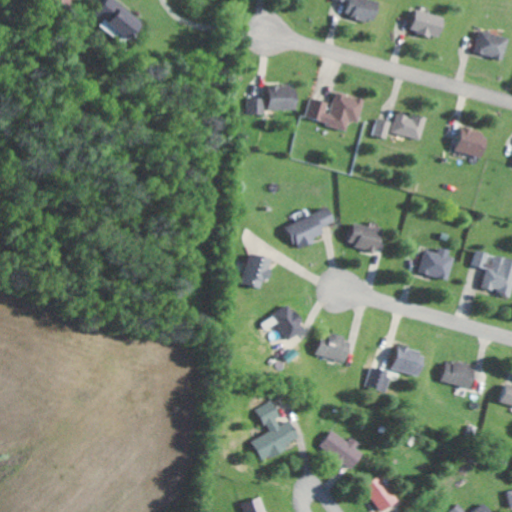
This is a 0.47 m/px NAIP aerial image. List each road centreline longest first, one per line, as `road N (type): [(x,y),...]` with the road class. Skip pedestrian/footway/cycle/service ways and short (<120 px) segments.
road 1 (residential): [(511,103),(272,38)]
road 2 (residential): [(511,336),(350,291)]
